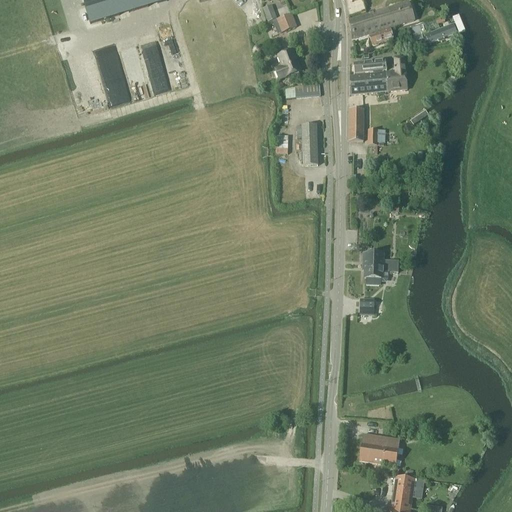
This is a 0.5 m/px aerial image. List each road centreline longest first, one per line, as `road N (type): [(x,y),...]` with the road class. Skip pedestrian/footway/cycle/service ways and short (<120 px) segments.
road 1 (tertiary): [(325,511),(341,163)]
road 2 (tertiary): [(339,9),(332,102),(341,163)]
road 3 (tertiary): [(341,163),(339,9)]
